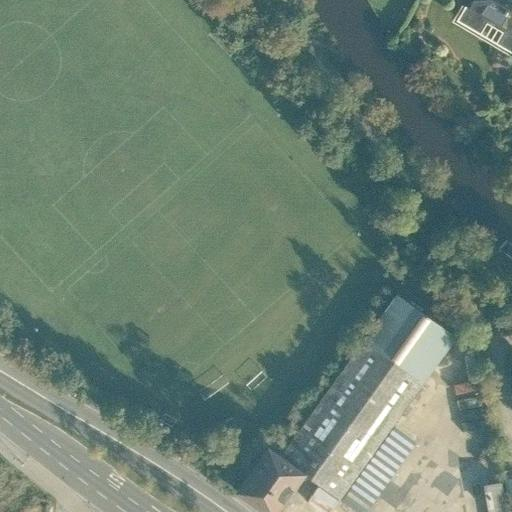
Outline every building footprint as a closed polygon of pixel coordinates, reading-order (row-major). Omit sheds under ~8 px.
[(511,0),(466,0),(463,7),(509,34),(511,28),(511,0)] [(511,28),(509,34),(503,42),(511,46),(511,28)] [(302,468),(339,494),(455,332),(395,289),(280,449),(265,439),(232,484),(269,511),(302,468)] [(454,511),(483,511),(482,483),(448,485),(448,499),(454,498),(454,511)] [(506,511),(501,483),(483,486),(488,511),(506,511)]
